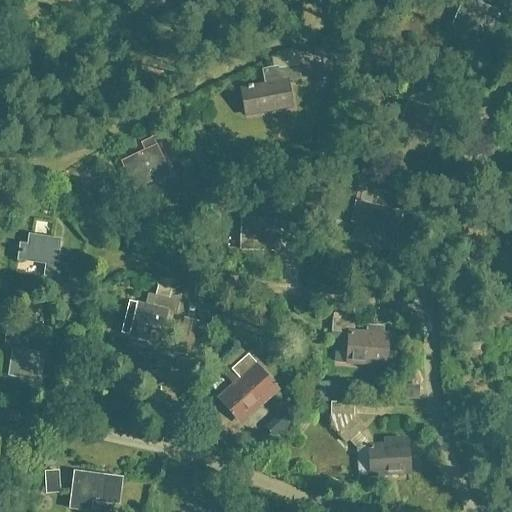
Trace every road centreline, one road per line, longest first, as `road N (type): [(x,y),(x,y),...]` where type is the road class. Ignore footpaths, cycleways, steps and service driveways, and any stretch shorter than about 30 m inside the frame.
road 1 (track): [(473,511),(437,420),(425,309),(454,185),(511,83)]
road 2 (track): [(0,415),(198,456),(344,511)]
road 3 (track): [(0,188),(99,143),(185,88),(285,45)]
road 4 (track): [(425,309),(122,261)]
